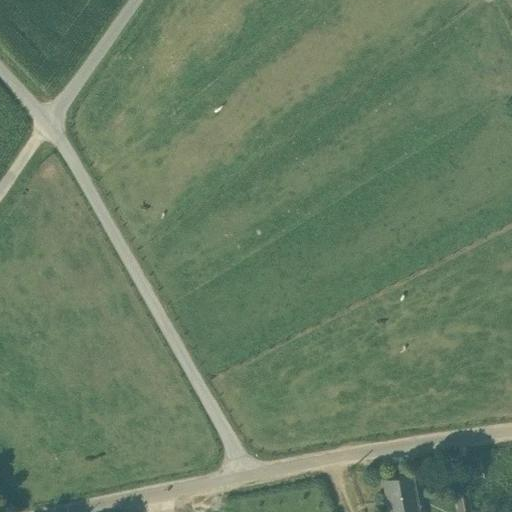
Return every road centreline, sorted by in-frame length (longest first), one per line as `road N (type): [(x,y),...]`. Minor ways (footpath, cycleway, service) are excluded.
road 1 (unclassified): [(48,119),(250,476)]
road 2 (residential): [(250,476),(511,434)]
road 3 (residential): [(83,511),(250,476)]
road 4 (unclassified): [(48,119),(137,0)]
